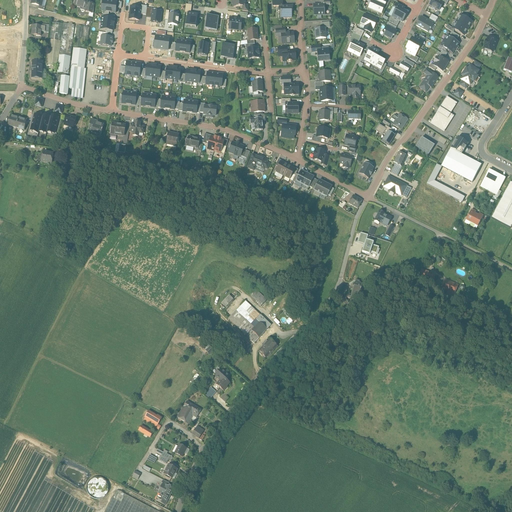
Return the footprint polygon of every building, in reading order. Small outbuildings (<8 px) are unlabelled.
[(88,0),(76,0),(75,6),(81,7),(80,10),(85,11),(88,3),(88,0)] [(104,0),(103,0),(102,10),(105,11),(104,14),(109,15),(109,12),(116,12),(117,2),(104,0)] [(386,1),(384,0),(372,0),(370,5),(371,6),(374,7),(373,10),(381,13),(386,1)] [(444,4),(436,0),(431,0),(429,6),(432,8),(432,9),(435,11),(436,10),(439,12),(444,4)] [(94,5),(88,3),(85,11),(92,13),(93,13),(94,5)] [(186,4),(185,13),(188,13),(186,27),(196,28),(198,14),(191,13),(192,5),(186,4)] [(131,7),(129,19),(139,21),(140,14),(146,15),(147,8),(147,6),(141,5),(140,8),(131,7)] [(324,5),(321,5),(314,5),(314,15),(324,15),(324,5)] [(282,6),(279,6),(279,7),(279,12),(280,12),(281,18),(291,18),(291,12),(292,12),(292,6),(282,6)] [(153,9),(147,8),(146,15),(146,17),(152,18),(151,22),(161,23),(162,13),(153,12),(153,9)] [(397,8),(392,18),(402,23),(407,13),(397,8)] [(179,15),(170,14),(168,25),(177,26),(178,22),(179,19),(178,19),(179,15)] [(429,19),(435,23),(438,17),(431,14),(429,19)] [(114,16),(109,15),(108,17),(102,16),(101,28),(107,29),(106,33),(108,33),(112,34),(112,31),(114,31),(115,19),(114,19),(114,16)] [(377,20),(365,15),(361,24),(366,26),(364,30),(371,33),(373,29),(377,20)] [(472,22),(460,15),(456,22),(468,29),(470,26),(472,22)] [(219,17),(207,16),(205,29),(217,30),(219,17)] [(433,24),(422,17),(419,22),(418,22),(416,26),(428,32),(430,29),(431,27),(433,24)] [(241,31),(243,20),(230,18),(229,29),(241,31)] [(53,20),(47,68),(55,69),(61,21),(53,20)] [(75,23),(63,22),(57,72),(68,74),(75,23)] [(456,22),(452,29),(464,36),(468,29),(456,22)] [(90,27),(76,25),(73,49),(87,51),(90,27)] [(45,27),(32,26),(32,35),(41,36),(41,31),(44,32),(45,27)] [(397,32),(387,26),(384,32),(385,32),(384,36),(391,40),(393,36),(394,37),(397,32)] [(325,28),(315,29),(316,39),(326,38),(325,28)] [(257,29),(248,30),(249,41),(254,40),(258,40),(257,29)] [(155,41),(153,41),(152,49),(168,51),(169,38),(165,38),(166,32),(157,31),(155,41)] [(107,37),(108,33),(101,32),(99,44),(112,46),(113,37),(107,37)] [(285,34),(281,34),(282,36),(282,44),(294,43),(293,33),(285,34)] [(455,38),(451,36),(450,38),(447,36),(443,41),(456,49),(459,44),(454,40),(455,38)] [(423,41),(416,37),(414,40),(412,39),(410,44),(409,43),(409,44),(419,49),(423,41)] [(497,41),(488,38),(487,41),(486,41),(484,45),(485,46),(484,49),(493,52),(497,41)] [(173,43),(171,51),(194,54),(195,46),(190,45),(191,42),(177,40),(177,44),(173,43)] [(364,46),(352,40),(349,45),(351,46),(348,51),(359,57),(362,51),(364,46)] [(456,49),(443,41),(440,47),(443,49),(442,51),(445,53),(447,51),(453,54),(456,49)] [(209,44),(199,43),(198,55),(207,56),(209,44)] [(235,45),(223,44),(221,58),(233,59),(235,45)] [(419,49),(409,44),(406,49),(408,50),(406,52),(414,57),(419,49)] [(287,47),(278,48),(279,57),(283,57),(283,61),(287,61),(288,62),(291,62),(292,61),(296,60),(295,51),(287,52),(287,47)] [(255,48),(248,49),(249,56),(250,55),(251,59),(259,58),(259,55),(259,51),(258,51),(258,48),(255,48)] [(328,48),(322,48),(322,50),(321,50),(321,52),(318,53),(318,62),(330,61),(328,48)] [(364,60),(372,65),(377,56),(379,52),(371,48),(364,60)] [(87,51),(73,49),(71,67),(84,68),(87,51)] [(377,56),(372,65),(380,70),(385,61),(377,56)] [(433,66),(443,72),(449,63),(437,56),(433,62),(435,63),(433,66)] [(339,68),(343,70),(348,60),(344,58),(339,68)] [(413,67),(415,64),(405,59),(404,62),(413,67)] [(42,62),(33,61),(32,77),(41,77),(42,62)] [(122,67),(121,73),(124,74),(125,72),(132,73),(133,62),(126,61),(125,67),(122,67)] [(139,76),(142,76),(143,70),(140,69),(140,63),(133,62),(132,73),(139,74),(139,76)] [(472,68),(477,71),(481,66),(475,62),(472,68)] [(410,67),(402,63),(399,67),(395,65),(393,68),(392,67),(389,72),(399,77),(401,73),(404,74),(405,71),(408,72),(410,67)] [(143,70),(142,76),(145,77),(145,75),(152,76),(154,65),(146,64),(146,70),(143,70)] [(159,79),(162,79),(163,73),(160,72),(161,66),(154,65),(152,76),(159,77),(159,79)] [(84,68),(71,67),(69,87),(72,87),(71,93),(81,95),(84,68)] [(163,73),(162,79),(165,80),(165,78),(173,79),(174,68),(167,67),(166,73),(163,73)] [(477,71),(472,68),(470,67),(468,70),(466,69),(462,76),(463,77),(461,81),(462,82),(468,85),(470,86),(472,82),(474,83),(477,78),(476,76),(479,72),(477,71)] [(179,82),(183,82),(184,76),(181,75),(181,69),(174,68),(173,79),(180,80),(179,82)] [(427,76),(429,77),(432,73),(426,69),(423,73),(427,76)] [(184,76),(183,82),(186,83),(186,81),(193,82),(195,71),(187,70),(187,76),(184,76)] [(200,85),(203,85),(204,79),(201,78),(202,72),(195,71),(193,82),(200,83),(200,85)] [(330,71),(319,72),(320,82),(323,82),(330,82),(330,71)] [(204,79),(203,85),(206,85),(207,84),(214,85),(215,74),(208,73),(207,79),(204,79)] [(424,83),(430,87),(431,88),(439,78),(432,73),(429,77),(424,83)] [(221,88),(224,88),(225,82),(222,81),(223,75),(215,74),(214,85),(221,86),(221,88)] [(68,76),(62,75),(61,82),(59,92),(67,93),(68,83),(68,82),(68,76)] [(429,77),(427,76),(419,88),(426,93),(430,87),(424,83),(429,77)] [(262,82),(253,83),(253,92),(262,91),(262,82)] [(290,84),(284,84),(284,85),(285,94),(290,94),(292,95),(293,95),(294,94),(299,94),(298,84),(290,84)] [(360,86),(349,86),(349,95),(353,95),(353,98),(359,98),(358,95),(360,95),(360,86)] [(323,89),(320,89),(320,90),(321,101),(328,101),(333,100),(332,89),(323,89)] [(122,95),(119,95),(119,100),(138,103),(139,97),(136,97),(137,91),(123,90),(122,95)] [(457,90),(454,95),(459,98),(463,93),(457,90)] [(141,98),(139,97),(138,103),(157,105),(158,99),(156,99),(156,94),(142,92),(141,98)] [(161,100),(158,99),(157,105),(176,107),(177,102),(175,102),(176,96),(162,94),(161,100)] [(43,99),(36,97),(35,103),(41,105),(43,99)] [(180,102),(177,102),(176,107),(196,110),(196,104),(194,104),(195,99),(181,97),(180,102)] [(447,99),(430,125),(444,133),(453,118),(450,116),(457,105),(447,99)] [(263,101),(251,102),(252,107),(253,108),(254,113),(263,112),(264,112),(263,101)] [(201,102),(200,110),(203,111),(203,113),(206,114),(206,116),(212,116),(212,114),(216,115),(217,106),(205,104),(205,103),(201,102)] [(63,104),(56,103),(54,109),(61,111),(63,104)] [(290,103),(286,103),(286,104),(286,113),(298,113),(298,103),(290,103)] [(324,111),(320,111),(319,120),(329,121),(329,112),(329,111),(324,111)] [(361,112),(348,111),(348,119),(361,120),(361,112)] [(42,115),(34,113),(31,126),(33,127),(33,130),(37,131),(38,129),(42,115)] [(42,115),(38,129),(46,131),(46,129),(50,115),(42,113),(42,115)] [(50,115),(46,129),(54,131),(58,115),(50,113),(50,115)] [(75,116),(66,113),(63,122),(68,123),(73,124),(75,116)] [(18,116),(10,114),(9,118),(7,124),(16,126),(18,116)] [(398,116),(395,115),(393,117),(396,119),(392,125),(401,130),(408,120),(399,114),(398,116)] [(26,118),(18,116),(16,126),(24,128),(25,122),(26,118)] [(103,122),(94,119),(94,118),(90,117),(88,127),(100,130),(101,127),(102,127),(102,126),(101,126),(103,122)] [(261,118),(250,119),(250,124),(254,124),(255,131),(263,130),(263,127),(262,122),(262,121),(262,118),(261,118)] [(125,122),(112,119),(110,130),(117,131),(118,130),(123,131),(125,122)] [(140,120),(134,119),(134,122),(132,128),(132,132),(138,133),(138,130),(143,130),(144,124),(139,123),(140,120)] [(286,125),(283,124),(283,125),(281,136),(294,138),(294,133),(295,133),(296,126),(286,125)] [(381,139),(391,145),(397,135),(381,125),(377,131),(383,135),(381,139)] [(330,130),(318,128),(317,136),(317,137),(321,137),(329,138),(330,130)] [(179,132),(168,130),(166,140),(176,143),(179,132)] [(200,137),(188,135),(186,143),(198,146),(199,142),(200,137)] [(211,135),(209,140),(207,147),(214,149),(218,137),(214,135),(214,136),(211,135)] [(351,135),(350,136),(347,135),(346,138),(345,139),(344,140),(345,142),(345,144),(350,146),(355,147),(357,138),(354,137),(353,136),(351,135)] [(221,138),(218,137),(214,149),(220,151),(222,145),(224,139),(221,138)] [(457,137),(441,167),(472,183),(481,165),(463,156),(469,143),(457,137)] [(435,146),(422,138),(416,148),(429,156),(435,146)] [(125,141),(118,140),(117,148),(124,149),(125,141)] [(240,143),(236,142),(236,143),(233,141),(229,150),(240,154),(240,155),(243,148),(244,145),(240,144),(240,143)] [(325,151),(316,148),(315,152),(315,151),(314,155),(313,158),(322,161),(324,155),(325,151)] [(53,152),(43,150),(42,152),(41,159),(51,161),(53,152)] [(407,156),(399,152),(393,162),(395,163),(394,166),(398,168),(399,165),(402,167),(407,156)] [(267,159),(252,153),(247,165),(254,168),(256,164),(264,167),(265,164),(268,165),(269,162),(266,161),(267,159)] [(350,156),(346,155),(347,154),(342,153),(340,163),(344,164),(343,167),(349,168),(349,165),(350,165),(352,157),(350,156)] [(281,160),(278,165),(276,169),(283,173),(288,164),(281,160)] [(365,163),(359,174),(368,179),(370,175),(371,176),(373,172),(372,171),(374,168),(372,167),(365,163)] [(288,164),(283,173),(286,174),(284,178),(288,180),(289,177),(290,177),(292,173),(295,168),(295,167),(288,164)] [(398,168),(394,166),(391,173),(397,176),(401,169),(398,168)] [(307,173),(301,169),(299,174),(296,179),(302,182),(307,173)] [(505,178),(489,170),(481,187),(497,195),(505,178)] [(314,176),(307,173),(302,182),(309,186),(309,185),(313,177),(314,176)] [(389,177),(384,187),(390,190),(389,191),(395,194),(395,193),(401,196),(406,186),(389,177)] [(325,182),(319,179),(319,180),(316,185),(314,189),(320,192),(325,182)] [(332,185),(325,182),(320,192),(327,195),(331,186),(332,185)] [(511,224),(511,184),(510,183),(492,219),(510,228),(511,224)] [(406,186),(401,196),(406,198),(411,189),(406,186)] [(362,200),(353,194),(348,202),(357,208),(362,200)] [(476,212),(472,210),(466,220),(471,222),(469,225),(474,228),(475,225),(478,226),(483,216),(479,213),(478,217),(474,215),(476,212)] [(384,214),(380,211),(375,220),(379,222),(380,222),(383,223),(387,225),(391,218),(384,214)] [(368,236),(360,233),(358,242),(365,244),(362,252),(370,254),(371,252),(377,254),(379,247),(373,245),(374,242),(367,240),(368,236)] [(435,274),(430,272),(422,269),(419,277),(433,282),(435,274)] [(458,284),(445,278),(441,288),(447,290),(446,294),(453,297),(454,293),(458,284)] [(355,281),(354,285),(353,288),(351,297),(359,299),(359,296),(360,296),(361,291),(360,291),(362,284),(360,283),(360,282),(355,281)] [(256,289),(250,295),(261,306),(267,300),(256,289)] [(221,302),(225,306),(235,297),(231,293),(221,302)] [(245,301),(228,318),(248,338),(254,343),(262,335),(271,325),(245,301)] [(273,319),(283,311),(278,305),(268,314),(273,319)] [(254,343),(248,338),(245,341),(251,346),(254,343)] [(277,346),(270,338),(266,343),(273,350),(277,346)] [(266,343),(259,350),(266,357),(273,350),(266,343)] [(226,372),(218,366),(212,372),(220,379),(220,380),(219,380),(216,384),(220,387),(223,390),(227,386),(226,385),(229,382),(226,379),(230,375),(226,372)] [(213,393),(208,389),(205,393),(210,398),(213,393)] [(194,405),(187,401),(182,409),(189,414),(194,405)] [(189,414),(184,421),(189,424),(192,418),(194,420),(201,409),(194,405),(189,414)] [(189,414),(182,409),(177,417),(184,421),(189,414)] [(157,416),(148,411),(143,420),(158,430),(161,426),(158,425),(162,418),(157,415),(157,416)] [(153,433),(141,425),(138,430),(150,437),(153,433)] [(204,430),(197,426),(192,433),(199,438),(204,430)] [(179,444),(175,453),(182,457),(186,448),(179,444)] [(147,458),(154,462),(157,458),(150,454),(147,458)] [(168,459),(162,455),(159,460),(166,463),(168,459)] [(81,485),(83,484),(87,476),(87,474),(86,472),(69,463),(66,464),(61,472),(62,474),(79,484),(81,485)] [(178,469),(168,464),(167,466),(168,467),(164,474),(172,478),(175,473),(176,473),(178,469)] [(88,491),(90,495),(93,498),(98,499),(102,499),(106,496),(109,492),(110,488),(109,483),(106,479),(102,477),(97,477),(93,478),(89,482),(88,486),(88,491)] [(168,486),(162,483),(157,493),(161,495),(160,497),(159,496),(158,497),(160,498),(158,501),(157,500),(157,501),(165,505),(167,501),(168,499),(169,499),(169,498),(168,498),(172,488),(168,486)] [(115,511),(125,494),(117,490),(105,511),(115,511)] [(156,511),(157,511),(125,494),(115,511),(156,511)]
